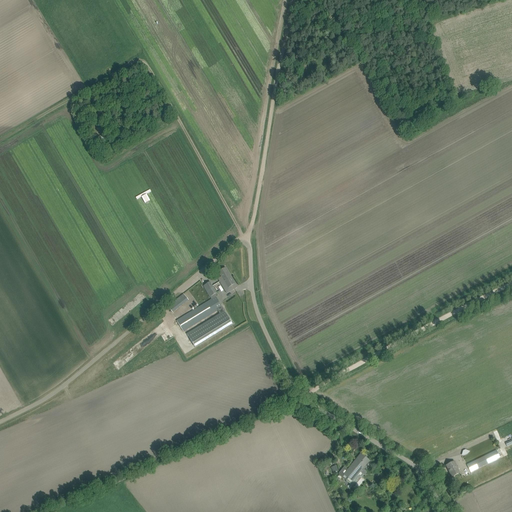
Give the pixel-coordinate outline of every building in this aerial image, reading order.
[(225,290),(230,287),(232,290),(237,287),(235,284),(225,268),(218,272),(221,277),(218,279),(225,290)] [(212,300),(193,311),(177,321),(183,332),(218,311),(220,314),(187,334),(195,348),(233,325),(224,311),(222,308),(216,297),(217,293),(219,291),(216,286),(213,287),(208,279),(201,283),(212,300)] [(173,313),(188,300),(183,294),(167,307),(173,313)] [(467,465),(471,472),(500,458),(496,450),(467,465)] [(361,454),(344,474),(353,482),(369,461),(361,454)] [(446,466),(452,477),(460,473),(454,462),(446,466)]
